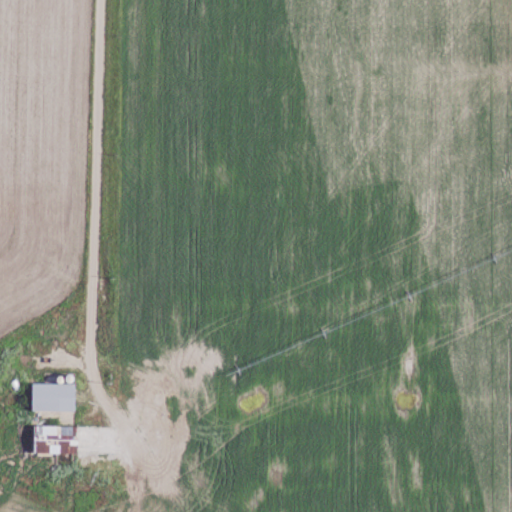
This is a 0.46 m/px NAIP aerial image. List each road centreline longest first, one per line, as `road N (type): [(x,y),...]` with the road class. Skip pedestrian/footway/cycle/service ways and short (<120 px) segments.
road 1 (residential): [(101,0),(95,311)]
road 2 (track): [(148,511),(95,311)]
